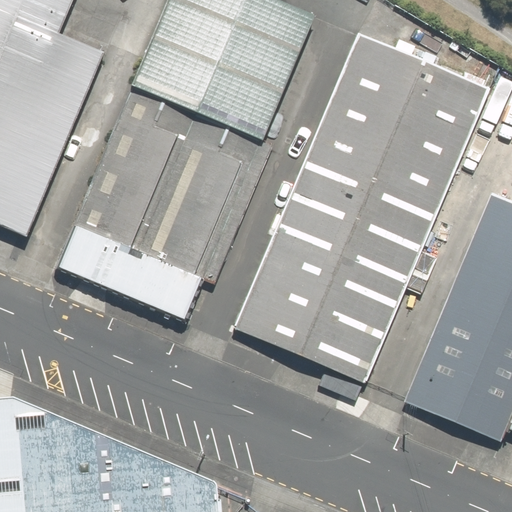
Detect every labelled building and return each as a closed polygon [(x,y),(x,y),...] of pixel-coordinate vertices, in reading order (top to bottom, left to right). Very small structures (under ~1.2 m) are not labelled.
[(0,0),(0,226),(26,237),(102,54),(58,34),(72,0),(0,0)] [(314,16),(275,0),(166,0),(130,86),(261,141),(314,16)] [(489,89),(358,34),(231,329),(363,384),(489,89)] [(272,146),(261,141),(130,86),(72,226),(75,227),(57,269),(183,320),(201,280),(214,286),(272,146)] [(506,428),(511,413),(511,201),(492,193),(403,402),(499,443),(506,428)] [(0,511),(219,511),(216,484),(213,480),(13,398),(0,399),(0,511)] [(511,456),(505,453),(496,474),(511,481),(511,456)]
